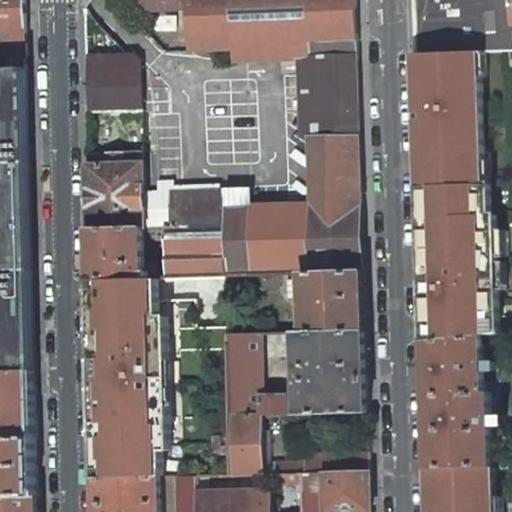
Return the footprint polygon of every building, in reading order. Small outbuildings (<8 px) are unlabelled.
[(26,0),(0,0),(0,69),(28,69),(26,0)] [(358,58),(356,0),(136,0),(137,12),(189,10),(191,51),(233,49),(233,62),(299,60),(358,58)] [(511,0),(415,0),(418,57),(478,54),(510,52),(511,52),(511,0)] [(479,78),(478,54),(418,57),(421,207),(427,343),(483,337),(483,339),(511,335),(511,317),(504,319),(503,293),(502,265),(502,261),(501,233),(500,218),(495,218),(494,187),(484,187),(483,166),(487,165),(484,78),(479,78)] [(309,139),(361,137),(358,58),(299,60),(301,139),(309,139)] [(142,66),(87,68),(88,110),(143,109),(142,66)] [(0,371),(36,371),(28,69),(0,69),(0,371)] [(309,139),(311,203),(363,201),(361,137),(309,139)] [(145,153),(90,154),(90,166),(145,164),(145,153)] [(92,230),(144,228),(146,228),(145,164),(90,166),(92,230)] [(165,228),(224,226),(223,192),(172,194),(172,200),(155,200),(155,228),(165,228)] [(253,192),(223,192),(224,226),(227,226),(229,276),(255,275),(254,205),(253,192)] [(311,203),(254,205),(255,275),(300,273),(365,271),(363,201),(311,203)] [(165,228),(167,278),(229,276),(227,226),(224,226),(165,228)] [(146,278),(144,228),(92,230),(93,280),(146,278)] [(302,332),(302,333),(367,332),(365,271),(300,273),(302,332)] [(146,278),(93,280),(98,478),(165,476),(164,450),(172,450),(171,405),(166,405),(165,361),(170,361),(169,315),(161,316),(160,278),(146,278)] [(302,333),(302,332),(300,332),(302,396),(265,396),(263,333),(230,333),(233,415),(263,415),(263,416),(370,413),(367,332),(302,333)] [(485,393),(483,339),(483,337),(427,343),(431,470),(492,468),(490,393),(485,393)] [(171,405),(175,405),(174,361),(170,361),(165,361),(166,405),(171,405)] [(0,439),(38,438),(36,371),(0,371),(0,439)] [(324,472),(372,471),(371,453),(309,455),(309,462),(264,463),(263,416),(263,415),(233,415),(234,476),(275,475),(324,473),(324,472)] [(0,497),(39,496),(38,438),(0,439),(0,497)] [(492,468),(431,470),(432,511),(503,511),(503,496),(497,497),(496,468),(492,468)] [(351,511),(373,511),(372,471),(324,472),(324,473),(275,475),(275,485),(303,484),(303,511),(351,511)] [(165,476),(98,478),(98,511),(199,511),(199,476),(199,475),(165,476)] [(275,511),(275,485),(275,475),(234,476),(199,476),(199,511),(275,511)] [(0,511),(39,511),(39,496),(0,497),(0,511)]
